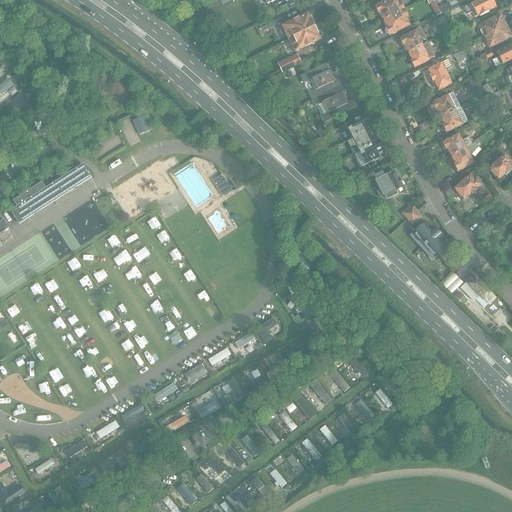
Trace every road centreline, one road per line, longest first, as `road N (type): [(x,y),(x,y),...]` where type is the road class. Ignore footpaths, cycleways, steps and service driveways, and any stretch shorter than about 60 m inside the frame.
road 1 (primary): [(77,0),(181,79),(511,396)]
road 2 (primary): [(511,369),(196,65),(111,0)]
road 3 (residential): [(463,240),(335,0)]
